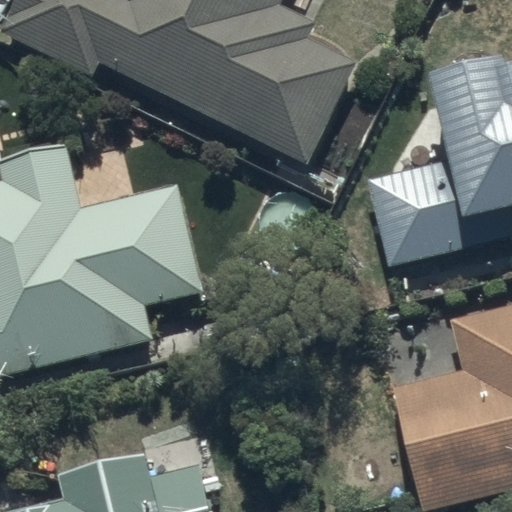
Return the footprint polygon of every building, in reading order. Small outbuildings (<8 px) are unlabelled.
[(12,0),(0,26),(0,29),(90,74),(98,60),(306,161),(356,58),(308,35),(316,19),(279,1),(279,0),(12,0)] [(366,177),(387,263),(511,231),(511,51),(491,57),(489,49),(426,64),(437,107),(426,109),(390,170),(366,177)] [(202,287),(175,180),(81,203),(65,140),(0,156),(0,142),(0,143),(0,141),(0,372),(153,335),(144,301),(202,287)] [(390,384),(422,507),(511,485),(511,301),(450,316),(462,367),(390,384)] [(0,511),(210,511),(198,460),(148,472),(142,448),(56,468),(62,493),(0,507),(0,511)]
